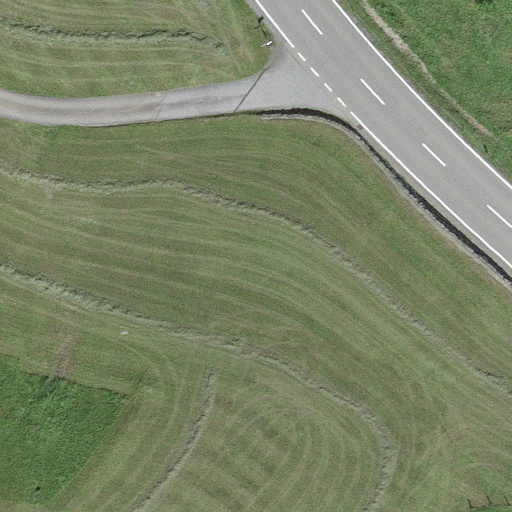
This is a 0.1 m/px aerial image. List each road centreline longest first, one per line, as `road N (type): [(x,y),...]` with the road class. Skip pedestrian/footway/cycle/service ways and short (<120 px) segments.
road 1 (unclassified): [(353,74),(122,112),(0,101)]
road 2 (tertiary): [(353,74),(511,227)]
